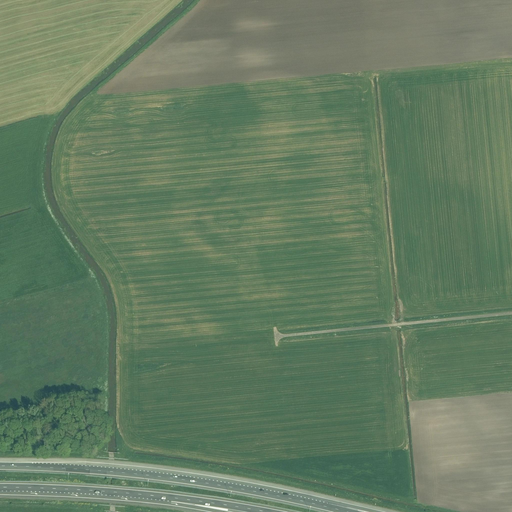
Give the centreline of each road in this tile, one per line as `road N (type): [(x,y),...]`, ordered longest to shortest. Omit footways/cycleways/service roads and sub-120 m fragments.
road 1 (motorway): [(327,507),(147,475),(0,466)]
road 2 (unclassified): [(276,336),(511,313)]
road 3 (motorway): [(0,487),(170,498)]
